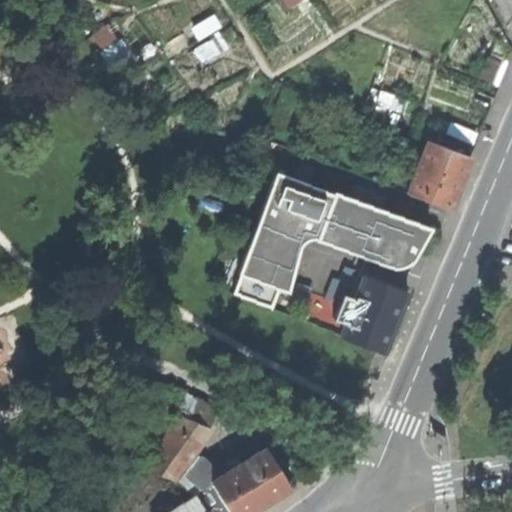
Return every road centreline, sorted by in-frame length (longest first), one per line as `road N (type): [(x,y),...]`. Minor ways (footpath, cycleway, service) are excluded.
road 1 (unclassified): [(381,462),(511,134)]
road 2 (secondary): [(511,471),(373,496)]
